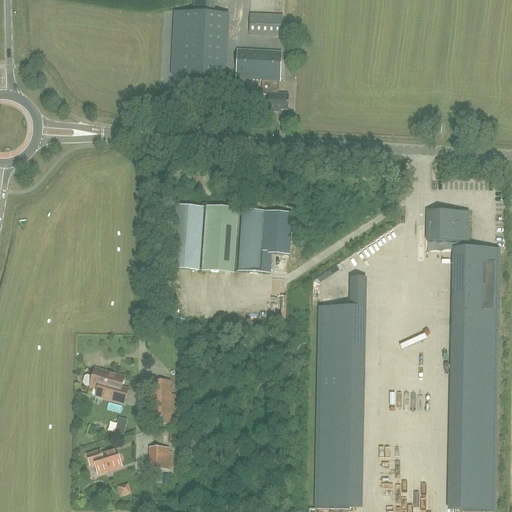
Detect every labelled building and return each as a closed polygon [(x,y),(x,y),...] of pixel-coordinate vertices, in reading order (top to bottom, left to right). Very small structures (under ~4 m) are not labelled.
[(221,16),(182,14),(179,76),(218,78),(221,16)] [(282,38),(283,18),(250,16),(249,37),(282,38)] [(280,82),(281,53),(238,51),(236,80),(269,82),(268,95),(269,95),(268,112),(277,113),(277,110),(287,111),(288,96),(279,96),(280,82)] [(171,101),(186,101),(187,91),(171,91),(171,101)] [(431,134),(442,134),(442,126),(432,126),(431,134)] [(174,207),(170,270),(199,272),(203,209),(174,207)] [(206,210),(202,272),(234,274),(238,212),(206,210)] [(238,273),(270,275),(271,255),(289,256),(292,216),(242,212),(238,273)] [(427,213),(426,243),(458,244),(458,250),(456,332),(488,333),(488,352),(498,352),(500,250),(468,250),(469,244),(469,214),(427,213)] [(318,506),(318,509),(366,510),(368,392),(355,392),(367,387),(368,382),(364,372),(369,370),(370,279),(370,278),(354,278),(353,291),(354,292),(353,308),(322,307),(319,308),(318,349),(320,355),(320,364),(324,375),(324,380),(328,380),(328,372),(332,383),(330,384),(318,384),(316,502),(318,506)] [(95,370),(93,378),(87,376),(84,377),(83,384),(84,386),(91,388),(90,389),(93,390),(92,394),(93,396),(95,396),(95,398),(102,399),(125,405),(129,391),(122,389),(125,379),(95,370)] [(171,395),(171,392),(172,392),(172,382),(151,381),(150,392),(152,392),(151,425),(171,425),(176,425),(177,395),(171,395)] [(470,459),(471,511),(498,511),(498,392),(493,392),(493,445),(481,445),(481,459),(470,459)] [(127,437),(129,419),(119,418),(117,436),(127,437)] [(168,450),(151,450),(150,471),(168,471),(168,450)] [(100,453),(88,457),(91,467),(95,466),(98,475),(121,468),(116,452),(101,456),(100,453)] [(132,494),(129,484),(118,487),(121,497),(132,494)]
